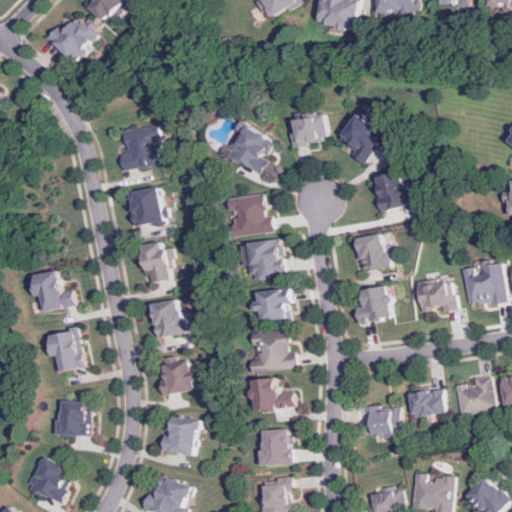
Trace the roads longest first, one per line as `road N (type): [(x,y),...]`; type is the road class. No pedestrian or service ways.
road 1 (residential): [(107,511),(123,475),(134,392),(92,162),(73,110),(0,39)]
road 2 (residential): [(336,511),(337,372),(321,200)]
road 3 (residential): [(336,361),(511,338)]
